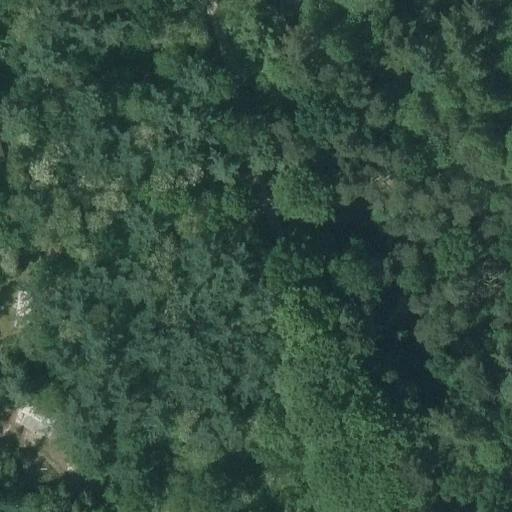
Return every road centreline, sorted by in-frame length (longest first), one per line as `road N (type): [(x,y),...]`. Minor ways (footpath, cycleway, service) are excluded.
road 1 (unknown): [(268,211),(407,511)]
road 2 (track): [(206,0),(268,211)]
